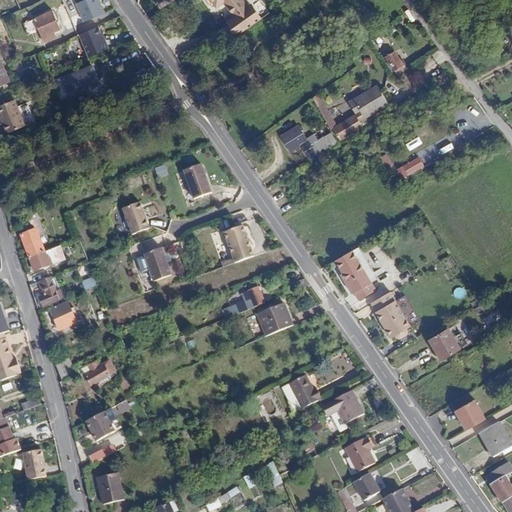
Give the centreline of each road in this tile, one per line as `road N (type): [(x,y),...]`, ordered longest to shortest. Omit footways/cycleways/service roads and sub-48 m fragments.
road 1 (tertiary): [(211,125),(483,511)]
road 2 (residential): [(0,225),(61,411),(84,511)]
road 3 (residential): [(511,137),(410,0)]
